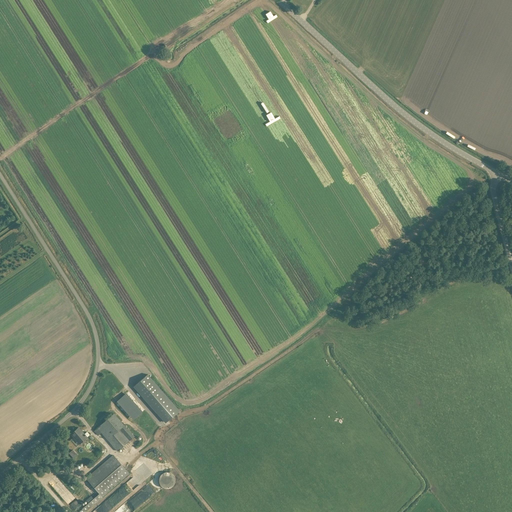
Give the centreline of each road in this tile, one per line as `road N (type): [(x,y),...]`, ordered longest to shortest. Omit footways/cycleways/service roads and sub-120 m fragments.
road 1 (track): [(511,283),(453,284),(374,328),(333,318),(203,410),(184,414),(163,431),(161,451),(211,511)]
road 2 (unclassified): [(0,470),(87,389),(96,349),(89,313),(0,171)]
road 3 (unclassified): [(497,173),(402,113),(278,0)]
